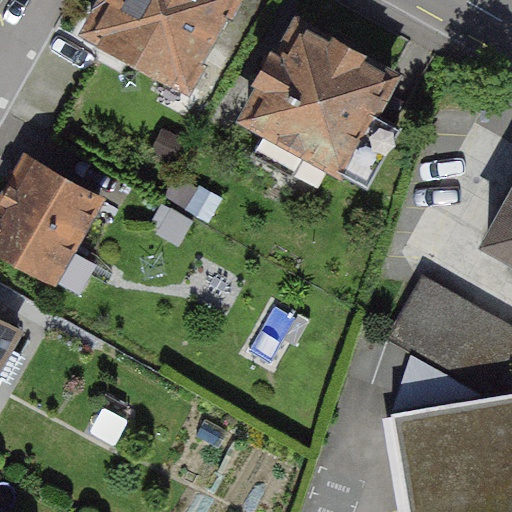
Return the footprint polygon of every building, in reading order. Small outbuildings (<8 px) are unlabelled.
[(243,0),(102,0),(90,23),(196,83),(243,0)] [(347,177),(411,67),(315,12),(252,123),(347,177)] [(122,199),(36,151),(0,214),(0,248),(72,289),(122,199)] [(511,172),(475,241),(511,261),(511,172)] [(405,345),(492,389),(511,346),(511,323),(433,284),(405,345)] [(0,391),(29,338),(0,321),(0,391)] [(511,511),(511,402),(396,423),(412,511),(511,511)]
